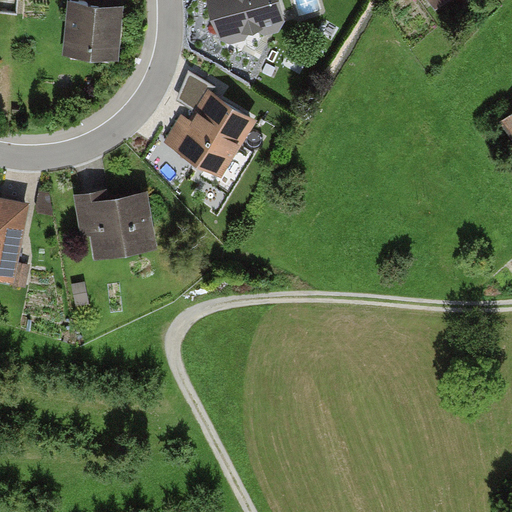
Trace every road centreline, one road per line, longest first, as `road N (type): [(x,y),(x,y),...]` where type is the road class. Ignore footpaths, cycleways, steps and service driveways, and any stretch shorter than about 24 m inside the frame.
road 1 (track): [(252,511),(176,361),(174,328),(215,308),(309,300),(511,307)]
road 2 (residential): [(0,154),(45,158),(122,124),(166,53),(168,0)]
